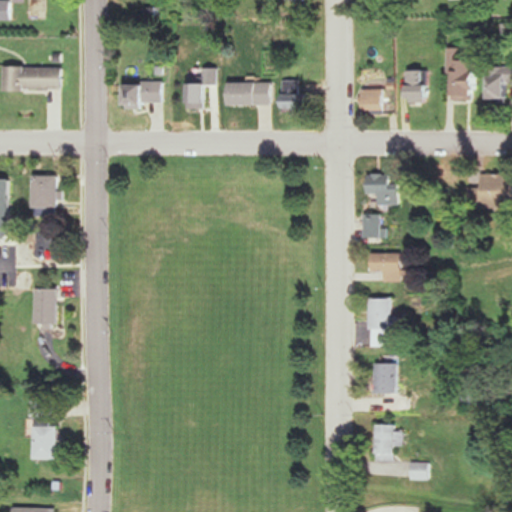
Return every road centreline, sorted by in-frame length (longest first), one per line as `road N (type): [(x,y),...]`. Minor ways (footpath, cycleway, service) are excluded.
road 1 (residential): [(335,511),(334,0)]
road 2 (residential): [(511,142),(102,142)]
road 3 (residential): [(106,511),(102,142)]
road 4 (residential): [(102,142),(100,0)]
